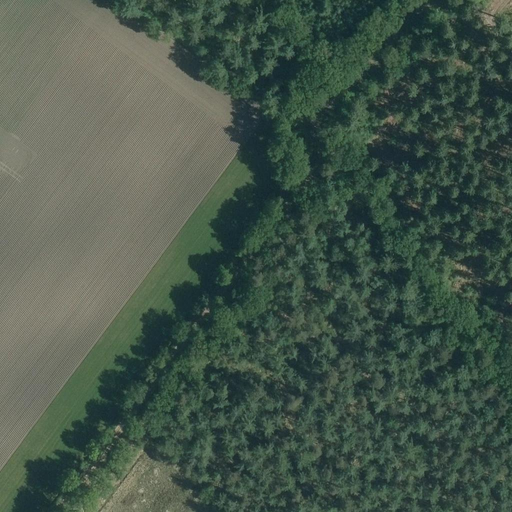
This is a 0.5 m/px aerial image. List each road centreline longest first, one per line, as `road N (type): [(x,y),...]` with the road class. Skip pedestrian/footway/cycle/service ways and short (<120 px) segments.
road 1 (track): [(58,511),(318,167)]
road 2 (track): [(312,119),(437,0)]
